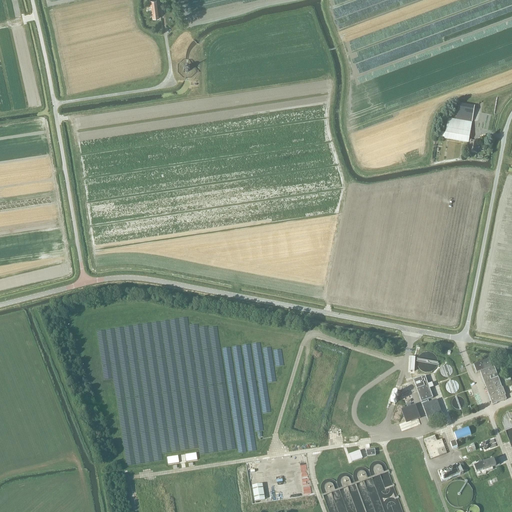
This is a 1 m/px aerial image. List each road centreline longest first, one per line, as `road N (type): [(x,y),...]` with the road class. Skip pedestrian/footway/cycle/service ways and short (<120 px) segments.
road 1 (unclassified): [(85,282),(138,278),(462,337),(511,114)]
road 2 (unclassified): [(85,282),(32,0)]
